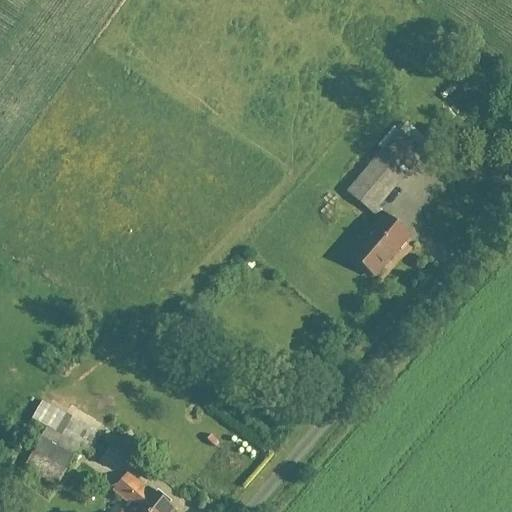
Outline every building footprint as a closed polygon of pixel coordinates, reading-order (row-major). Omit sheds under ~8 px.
[(346,196),(372,218),(406,177),(380,155),(346,196)] [(349,260),(376,282),(407,242),(381,221),(349,260)] [(48,408),(35,429),(101,467),(110,453),(98,446),(102,440),(48,408)] [(129,434),(121,447),(131,453),(139,441),(129,434)] [(45,436),(32,456),(66,477),(78,457),(45,436)] [(126,477),(110,497),(127,511),(125,511),(162,511),(158,508),(161,505),(126,477)]
